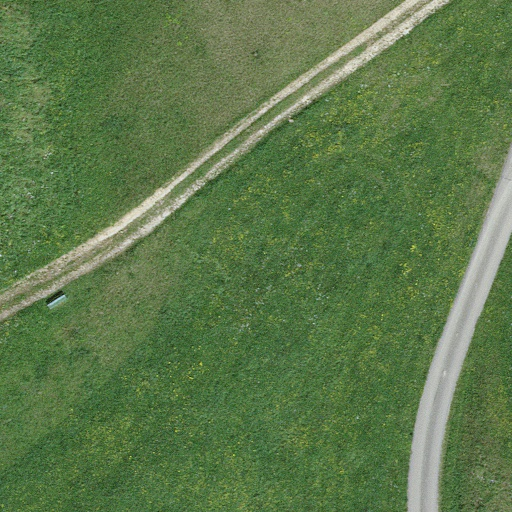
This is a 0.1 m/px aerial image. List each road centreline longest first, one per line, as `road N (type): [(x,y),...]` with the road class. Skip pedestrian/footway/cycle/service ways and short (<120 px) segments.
road 1 (track): [(417,0),(54,277),(0,302)]
road 2 (unclassified): [(511,167),(425,429),(428,511)]
